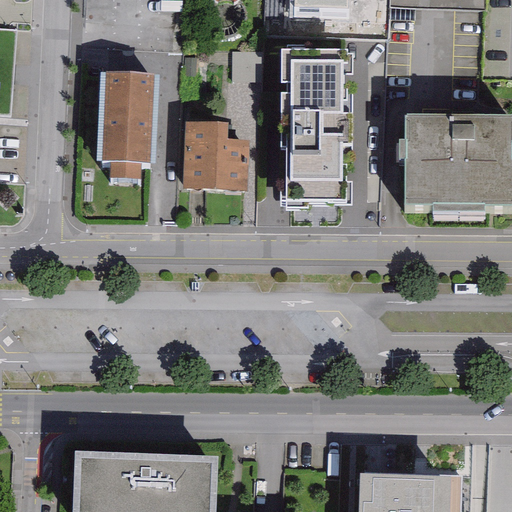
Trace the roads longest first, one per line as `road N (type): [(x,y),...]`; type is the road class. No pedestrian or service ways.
road 1 (secondary): [(511,419),(34,413)]
road 2 (residential): [(44,246),(511,254)]
road 3 (residential): [(44,246),(52,0)]
